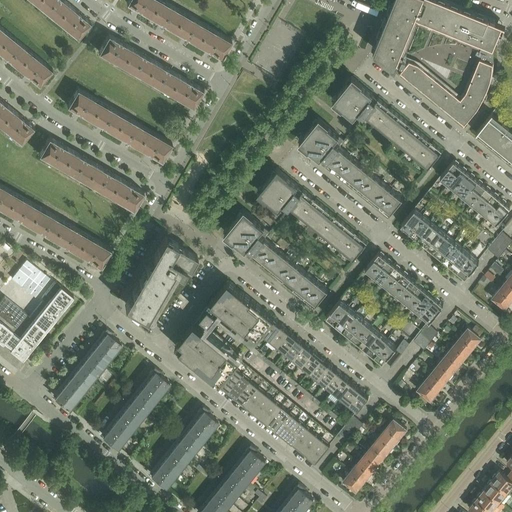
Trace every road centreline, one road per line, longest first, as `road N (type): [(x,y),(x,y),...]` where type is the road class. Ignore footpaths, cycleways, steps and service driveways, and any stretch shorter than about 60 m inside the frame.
road 1 (residential): [(431,428),(227,261),(156,349)]
road 2 (residential): [(510,333),(270,140)]
road 3 (residential): [(356,511),(156,349)]
road 4 (residential): [(166,183),(45,113),(0,75)]
road 5 (residential): [(511,186),(361,63)]
road 6 (residential): [(174,511),(25,391)]
road 7 (residential): [(223,82),(87,0)]
road 8 (residential): [(510,333),(431,428)]
road 9 (residential): [(0,229),(106,287)]
